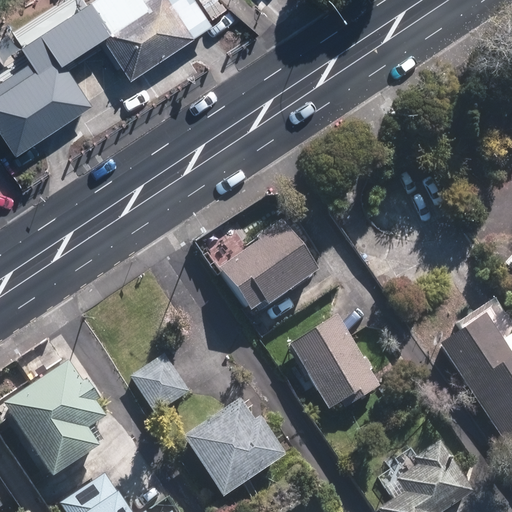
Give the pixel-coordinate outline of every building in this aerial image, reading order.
[(0,139),(11,156),(88,107),(61,64),(99,40),(125,81),(208,29),(189,0),(93,0),(16,49),(21,58),(0,71),(0,139)] [(254,244),(211,272),(240,315),(256,305),(259,309),(311,274),(276,223),(252,240),(254,244)] [(511,249),(499,264),(511,276),(511,249)] [(327,317),(280,348),(323,412),(335,404),(339,411),(374,388),(364,373),(369,370),(360,358),(356,361),(327,317)] [(478,319),(432,348),(509,467),(511,464),(511,353),(504,359),(478,319)] [(161,355),(126,378),(152,417),(187,394),(161,355)] [(60,365),(0,403),(0,414),(43,481),(91,451),(78,431),(96,420),(87,407),(90,404),(77,383),(73,385),(60,365)] [(229,403),(173,442),(214,502),(277,459),(250,420),(244,425),(229,403)] [(398,493),(371,511),(441,511),(469,493),(434,443),(407,461),(410,466),(389,480),(398,493)] [(126,511),(100,475),(54,507),(57,511),(126,511)]
